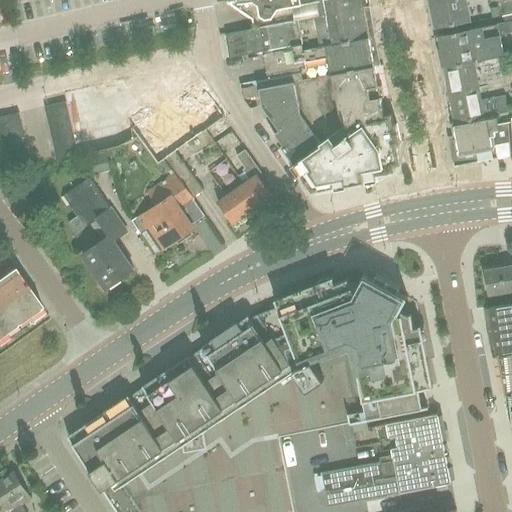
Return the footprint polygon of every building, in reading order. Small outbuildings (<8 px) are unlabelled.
[(234,0),(232,1),(232,0),(231,0),(232,5),(245,13),(246,12),(253,16),(255,29),(363,7),(367,2),(366,0),(234,0)] [(511,0),(430,0),(436,27),(511,12),(511,0)] [(305,50),(369,36),(363,7),(255,29),(226,35),(229,56),(263,50),(263,52),(304,44),(305,50)] [(511,109),(511,52),(505,54),(501,33),(510,32),(511,31),(511,21),(508,22),(508,21),(438,34),(445,66),(446,66),(457,120),(498,112),(511,109)] [(304,79),(374,65),(369,36),(305,50),(304,44),(263,52),(268,78),(259,79),(259,80),(302,71),(304,79)] [(191,105),(181,65),(73,91),(83,130),(191,105)] [(270,114),(380,94),(374,65),(304,79),(302,71),(259,80),(264,105),(270,114)] [(244,99),(257,97),(255,87),(242,89),(244,99)] [(380,94),(270,114),(271,116),(267,120),(283,144),(281,145),(312,190),(365,180),(364,176),(395,169),(394,164),(401,162),(397,142),(400,142),(396,122),(393,122),(391,113),(384,114),(380,94)] [(47,118),(68,113),(66,102),(45,107),(47,118)] [(511,109),(498,112),(500,122),(511,120),(511,145),(511,109)] [(481,158),(511,155),(511,145),(511,120),(500,122),(498,112),(457,120),(454,120),(457,135),(449,137),(454,159),(461,164),(481,160),(481,158)] [(0,129),(23,124),(20,113),(0,118),(0,129)] [(50,129),(71,124),(68,113),(47,118),(50,129)] [(0,137),(1,141),(25,135),(23,124),(0,129),(0,137)] [(52,139),(74,134),(71,124),(50,129),(52,139)] [(54,150),(76,144),(74,134),(52,139),(54,150)] [(3,152),(28,145),(25,135),(1,141),(3,152)] [(57,161),(80,156),(76,144),(54,150),(57,161)] [(6,162),(30,156),(28,145),(3,152),(6,162)] [(230,223),(258,204),(260,207),(270,200),(268,197),(271,195),(258,175),(261,173),(245,150),(236,156),(245,168),(242,170),(250,181),(217,203),(230,223)] [(165,159),(192,199),(203,190),(175,152),(165,159)] [(30,156),(6,162),(9,173),(33,167),(30,156)] [(192,199),(165,159),(159,163),(160,166),(161,165),(170,177),(148,193),(157,206),(137,220),(160,253),(194,230),(179,208),(192,199)] [(107,289),(134,271),(114,241),(127,232),(91,179),(65,197),(78,215),(68,222),(76,233),(85,226),(86,227),(91,224),(103,241),(83,254),(107,289)] [(388,247),(402,246),(401,230),(387,230),(388,247)] [(511,265),(486,270),(490,294),(511,290),(511,265)] [(0,336),(42,308),(13,267),(0,276),(0,336)] [(129,395),(111,407),(83,425),(68,435),(75,446),(91,469),(90,470),(103,489),(119,478),(141,511),(296,511),(281,435),(343,423),(348,447),(373,442),(368,418),(430,406),(426,387),(434,386),(421,324),(414,326),(412,313),(410,313),(410,314),(401,309),(404,303),(408,297),(364,273),(361,279),(358,285),(349,280),(348,278),(336,283),(334,276),(275,299),(278,306),(250,317),(249,315),(219,335),(203,346),(204,347),(190,357),(189,355),(143,386),(144,387),(130,397),(129,395)] [(511,350),(511,303),(489,307),(497,352),(511,350)] [(511,350),(497,352),(505,395),(511,393),(511,403),(510,404),(511,419),(511,350)] [(452,484),(438,414),(376,426),(379,444),(380,450),(392,447),(393,455),(380,458),(381,463),(322,474),(329,507),(387,496),(387,495),(452,484)] [(0,481),(0,492),(12,511),(26,511),(22,505),(31,499),(14,472),(0,481)] [(12,511),(0,492),(0,511),(12,511)]
